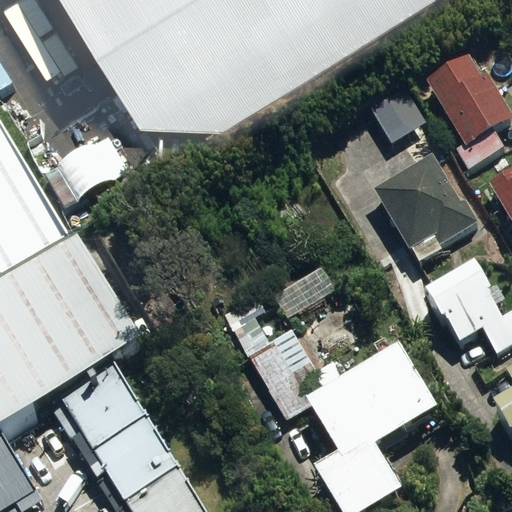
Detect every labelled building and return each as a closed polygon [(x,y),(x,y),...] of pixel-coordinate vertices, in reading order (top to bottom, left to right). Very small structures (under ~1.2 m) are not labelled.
[(74,0),(148,115),(236,123),(428,0),(74,0)] [(475,62),(434,86),(472,153),(511,129),(511,112),(493,81),(488,84),(475,62)] [(410,100),(378,128),(401,155),(433,126),(410,100)] [(0,304),(70,262),(0,148),(0,304)] [(441,164),(381,198),(424,271),(450,256),(447,251),(486,229),(473,207),(468,210),(441,164)] [(511,181),(496,191),(511,219),(511,181)] [(0,453),(136,372),(70,262),(0,304),(0,453)] [(485,272),(437,300),(439,304),(431,309),(443,330),(448,328),(463,353),(490,337),(503,359),(511,354),(511,324),(511,325),(504,313),(511,308),(511,307),(502,291),(498,293),(485,272)] [(296,336),(253,362),(292,426),(318,410),(351,464),(324,480),(344,511),(395,511),(414,501),(387,456),(451,418),(411,353),(334,399),(296,336)] [(187,511),(116,394),(52,434),(99,511),(187,511)] [(511,408),(504,413),(506,417),(499,421),(511,442),(511,408)] [(0,511),(28,511),(0,465),(0,511)]
